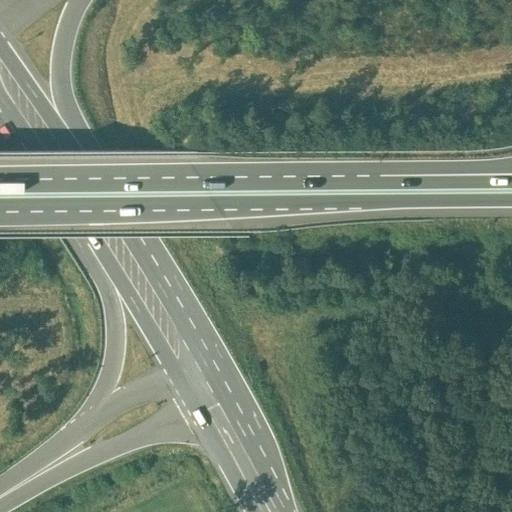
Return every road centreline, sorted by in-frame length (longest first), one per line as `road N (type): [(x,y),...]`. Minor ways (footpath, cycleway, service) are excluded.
road 1 (trunk): [(0,199),(511,202)]
road 2 (trunk): [(340,177),(0,177)]
road 3 (trunk): [(0,506),(213,394)]
road 4 (trunk): [(110,229),(114,348),(107,384),(80,433)]
road 5 (trunk): [(86,193),(63,68),(80,0)]
road 6 (trunk): [(511,160),(340,177)]
road 7 (trunk): [(511,178),(340,177)]
road 8 (primary): [(110,229),(193,363)]
road 9 (primary): [(0,69),(86,193)]
road 10 (trunk): [(193,363),(80,433)]
road 11 (primary): [(213,394),(275,511)]
